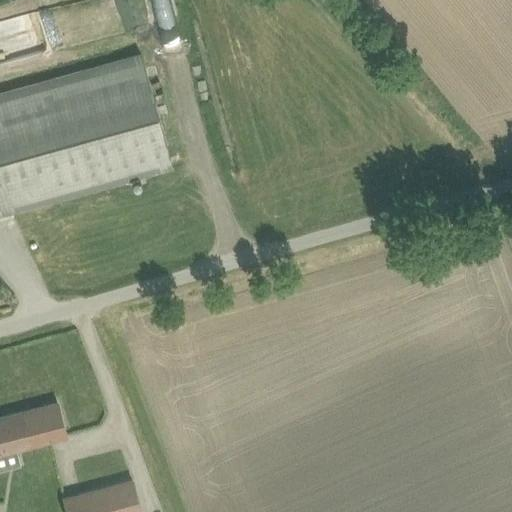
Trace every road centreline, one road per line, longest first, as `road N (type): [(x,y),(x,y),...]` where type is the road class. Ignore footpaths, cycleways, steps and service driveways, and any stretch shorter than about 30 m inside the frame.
road 1 (unclassified): [(0,333),(233,257),(511,181)]
road 2 (track): [(473,191),(326,0)]
